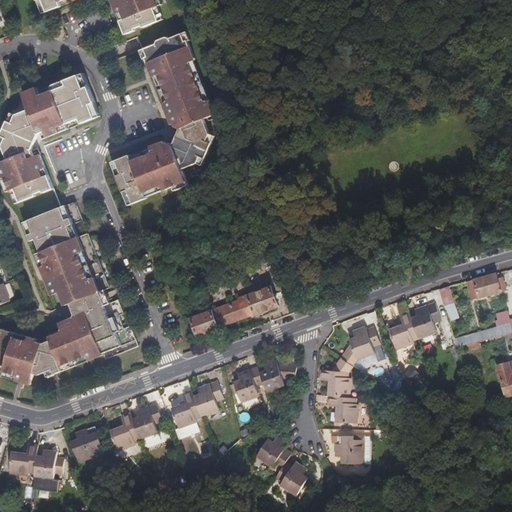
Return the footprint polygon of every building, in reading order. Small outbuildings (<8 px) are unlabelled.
[(42,0),(47,12),(74,1),(73,0),(36,0),(37,0),(38,0),(42,0)] [(43,14),(47,12),(42,0),(38,0),(37,0),(43,14)] [(112,0),(113,0),(126,35),(135,31),(143,49),(140,50),(141,51),(183,34),(183,33),(180,34),(166,0),(161,0),(163,4),(159,6),(165,19),(160,21),(155,7),(159,6),(156,0),(112,0)] [(156,0),(159,6),(155,7),(160,21),(165,19),(159,6),(163,4),(161,0),(156,0)] [(192,40),(188,32),(183,34),(187,42),(189,41),(192,40)] [(146,58),(154,77),(155,76),(160,74),(173,109),(169,111),(168,111),(173,124),(176,123),(177,127),(181,128),(178,137),(210,150),(213,144),(208,142),(212,134),(217,136),(219,130),(213,115),(218,113),(213,99),(211,100),(207,102),(190,62),(195,60),(196,59),(189,41),(187,42),(183,34),(141,51),(144,59),(146,58)] [(24,73),(20,60),(11,63),(15,76),(24,73)] [(211,100),(195,60),(190,62),(207,102),(211,100)] [(85,73),(80,75),(85,89),(90,87),(90,85),(85,73)] [(155,76),(169,111),(173,109),(160,74),(155,76)] [(24,94),(30,110),(17,115),(13,123),(8,122),(2,135),(7,138),(3,146),(0,144),(0,160),(6,177),(12,191),(16,189),(21,202),(17,204),(24,222),(29,220),(63,207),(50,175),(45,177),(42,169),(47,168),(42,155),(36,157),(33,150),(40,134),(47,132),(49,137),(62,132),(60,127),(67,124),(81,119),(82,124),(96,118),(92,104),(96,103),(90,87),(85,89),(80,75),(66,81),(68,86),(55,91),(53,86),(39,92),(38,88),(24,94)] [(66,81),(53,86),(55,91),(68,86),(66,81)] [(101,117),(96,103),(92,104),(96,118),(101,117)] [(12,113),(8,122),(13,123),(17,115),(12,113)] [(69,129),(67,124),(60,127),(62,132),(69,129)] [(213,144),(217,136),(212,134),(208,142),(213,144)] [(165,141),(116,160),(122,174),(118,175),(124,192),(129,190),(134,203),(148,198),(147,196),(145,192),(163,185),(165,189),(161,191),(162,195),(190,185),(186,176),(201,170),(203,165),(199,163),(202,155),(207,157),(210,150),(178,137),(175,144),(170,142),(166,143),(165,141)] [(203,165),(207,157),(202,155),(199,163),(203,165)] [(112,161),(118,175),(122,174),(116,160),(112,161)] [(8,192),(12,191),(6,177),(2,179),(8,192)] [(268,182),(258,186),(269,214),(280,210),(275,198),(268,182)] [(147,196),(161,191),(165,189),(163,185),(145,192),(147,196)] [(12,191),(17,204),(21,202),(16,189),(12,191)] [(130,205),(134,203),(129,190),(124,192),(130,205)] [(90,233),(81,237),(76,239),(71,225),(75,223),(85,220),(77,201),(63,207),(29,220),(34,233),(29,235),(32,241),(37,240),(42,253),(47,266),(43,268),(50,287),(55,285),(58,293),(53,295),(64,322),(68,321),(70,325),(62,328),(64,332),(51,337),(52,340),(44,344),(38,342),(38,340),(30,338),(29,342),(15,338),(16,334),(2,330),(0,337),(0,365),(7,367),(6,372),(34,380),(35,375),(40,376),(47,373),(55,370),(57,375),(64,372),(62,367),(103,351),(105,356),(106,359),(140,346),(133,326),(126,329),(121,316),(126,314),(120,300),(112,303),(107,305),(102,292),(107,290),(111,288),(90,233)] [(24,222),(29,235),(34,233),(29,220),(24,222)] [(81,237),(75,223),(71,225),(76,239),(81,237)] [(37,254),(43,268),(47,266),(42,253),(37,254)] [(498,273),(474,279),(479,298),(503,292),(502,288),(507,287),(504,277),(500,279),(498,273)] [(305,299),(322,292),(316,278),(308,281),(307,279),(298,282),(305,299)] [(474,279),(467,281),(472,300),(479,298),(474,279)] [(5,284),(0,285),(0,305),(12,301),(5,284)] [(50,287),(53,295),(58,293),(55,285),(50,287)] [(449,286),(439,288),(440,289),(446,311),(449,322),(460,319),(449,286)] [(213,310),(220,327),(254,314),(254,315),(279,306),(272,287),(240,299),(240,301),(213,310)] [(112,303),(107,290),(102,292),(107,305),(112,303)] [(421,315),(418,316),(412,318),(419,338),(419,339),(437,332),(434,323),(441,320),(436,303),(419,309),(421,315)] [(220,328),(220,327),(213,310),(192,318),(199,336),(220,328)] [(511,319),(510,320),(508,311),(496,315),(498,320),(495,321),(497,328),(511,324),(511,327),(511,319)] [(413,340),(419,338),(412,318),(410,313),(401,316),(403,322),(404,325),(400,327),(390,331),(396,349),(414,342),(413,340)] [(490,338),(502,335),(511,332),(511,327),(511,324),(497,328),(495,328),(454,340),(456,348),(467,345),(479,342),(490,338)] [(360,336),(356,338),(351,339),(352,344),(342,358),(353,366),(358,360),(376,353),(374,349),(382,346),(375,328),(367,331),(366,327),(358,330),(360,336)] [(511,338),(511,332),(502,335),(503,341),(511,338)] [(503,341),(502,335),(490,338),(492,345),(503,342),(503,341)] [(481,348),(479,342),(467,345),(468,352),(481,348)] [(64,372),(105,356),(103,351),(62,367),(64,372)] [(353,366),(342,358),(333,371),(322,370),(321,380),(327,380),(331,380),(330,385),(329,396),(350,398),(351,379),(348,379),(349,372),(353,366)] [(270,369),(267,370),(261,373),(264,383),(268,393),(286,386),(284,380),(296,381),(297,365),(278,364),(277,360),(268,363),(270,369)] [(511,361),(496,366),(505,397),(511,395),(511,361)] [(264,383),(261,373),(258,367),(242,373),(244,379),(241,380),(235,382),(243,402),(260,395),(257,386),(264,383)] [(32,385),(34,380),(6,372),(4,377),(32,385)] [(462,377),(454,380),(457,388),(465,385),(462,377)] [(219,381),(202,387),(204,393),(201,394),(195,397),(202,417),(221,410),(217,401),(224,398),(219,381)] [(478,386),(471,388),(474,400),(481,398),(478,386)] [(197,419),(202,417),(195,397),(193,391),(184,394),(186,401),(187,404),(183,405),(173,409),(179,427),(197,421),(197,419)] [(356,405),(357,398),(350,398),(329,396),(328,406),(335,406),(338,407),(338,411),(337,422),(358,424),(360,405),(356,405)] [(157,404),(140,410),(143,416),(140,417),(133,419),(141,439),(159,433),(156,423),(163,421),(157,404)] [(247,411),(239,414),(242,423),(250,420),(247,411)] [(141,439),(133,419),(131,413),(122,416),(125,423),(126,426),(121,428),(111,432),(118,450),(136,444),(135,441),(141,439)] [(80,439),(76,440),(72,441),(81,463),(103,455),(99,443),(102,442),(96,427),(78,433),(80,439)] [(341,454),(341,457),(341,464),(363,465),(364,441),(354,440),(354,437),(337,436),(336,454),(341,454)] [(277,446),(273,443),(269,441),(258,457),(273,468),(276,465),(282,469),(286,463),(291,455),(285,451),(288,445),(281,440),(277,446)] [(36,472),(38,456),(39,445),(30,444),(29,451),(28,455),(24,454),(13,453),(11,474),(29,476),(30,471),(36,472)] [(48,457),(43,456),(38,456),(36,472),(35,477),(54,479),(55,476),(63,477),(65,459),(57,458),(57,452),(49,451),(48,457)] [(301,472),(304,467),(296,462),(293,467),(286,463),(282,469),(280,471),(276,478),(283,482),(281,485),(298,496),(309,478),(304,475),(301,472)] [(137,488),(130,490),(132,497),(139,495),(137,488)] [(39,496),(50,497),(50,490),(40,489),(39,496)]
